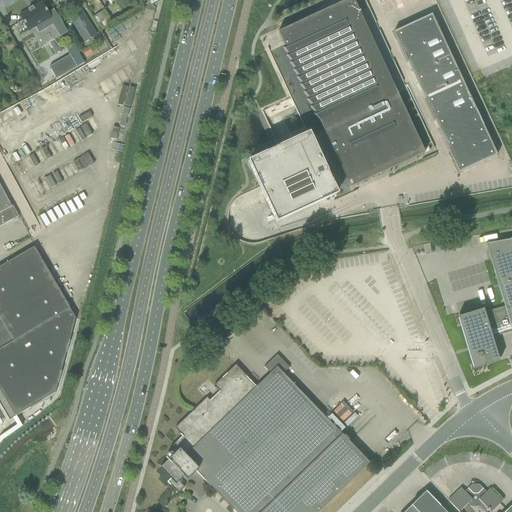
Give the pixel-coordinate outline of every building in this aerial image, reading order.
[(248,162),(260,188),(276,222),(336,194),(333,187),(339,184),(346,181),(349,188),(434,149),(365,0),(346,0),(277,32),(282,42),(267,48),(307,135),(248,162)] [(28,10),(19,16),(28,31),(35,27),(39,33),(46,28),(47,28),(46,27),(51,24),(59,37),(67,32),(54,9),(52,10),(48,13),(42,2),(34,7),(33,7),(32,6),(32,7),(31,8),(29,9),(28,9),(27,9),(28,10)] [(100,31),(113,24),(104,10),(92,17),(100,31)] [(83,42),(95,35),(81,12),(70,19),(83,42)] [(497,155),(483,125),(431,14),(393,32),(459,173),(497,155)] [(78,67),(71,55),(50,67),(57,79),(78,67)] [(28,104),(33,114),(73,94),(67,84),(28,104)] [(70,133),(35,153),(41,163),(76,143),(70,133)] [(0,226),(18,216),(14,208),(13,206),(10,207),(0,187),(0,226)] [(507,232),(494,235),(495,241),(508,239),(507,232)] [(511,332),(511,239),(485,244),(504,307),(483,313),(482,310),(457,318),(473,370),(498,363),(491,338),(511,332)] [(0,442),(2,440),(22,426),(16,416),(55,393),(75,319),(69,308),(34,247),(0,266),(0,442)] [(283,374),(289,368),(277,355),(264,367),(270,374),(256,387),(235,365),(213,386),(219,392),(209,401),(206,398),(174,429),(182,437),(171,447),(178,455),(176,457),(171,453),(167,454),(165,458),(168,460),(159,468),(170,479),(167,482),(178,494),(184,488),(178,482),(184,477),(187,480),(195,471),(234,511),(318,511),(369,463),(283,374)] [(356,417),(344,403),(330,416),(338,425),(339,424),(343,429),(356,417)] [(482,489),(478,486),(471,486),(464,492),(460,488),(448,501),(458,511),(467,504),(470,508),(479,508),(483,511),(487,511),(489,510),(490,511),(491,511),(502,502),(489,489),(485,493),(482,490),(483,489),(482,489)] [(445,511),(440,506),(426,491),(410,506),(411,506),(404,511),(511,511),(511,504),(504,511),(445,511)]
